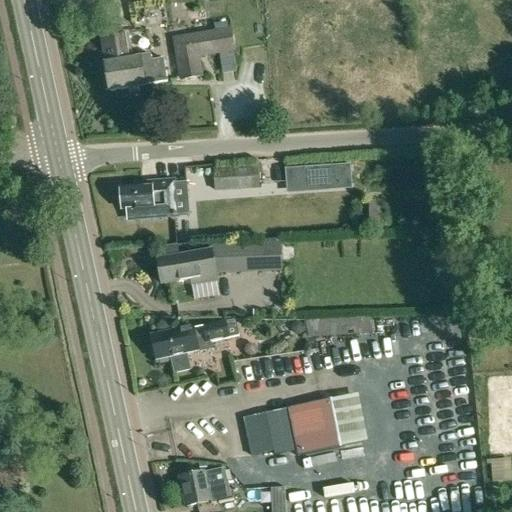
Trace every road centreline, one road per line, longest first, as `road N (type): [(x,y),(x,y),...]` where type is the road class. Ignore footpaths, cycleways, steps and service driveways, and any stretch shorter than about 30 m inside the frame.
road 1 (unclassified): [(56,159),(511,127)]
road 2 (secondary): [(132,511),(56,159)]
road 3 (secondary): [(56,159),(21,0)]
